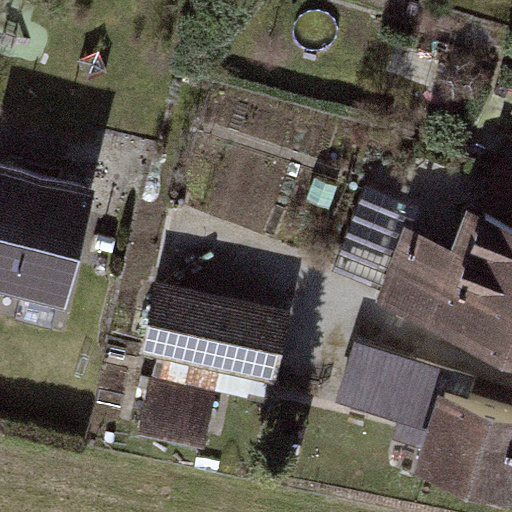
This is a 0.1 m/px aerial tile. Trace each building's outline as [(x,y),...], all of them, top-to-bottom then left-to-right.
[(99,173),(0,148),(0,275),(69,292),(99,173)] [(511,173),(502,202),(511,205),(511,173)] [(408,217),(379,292),(485,333),(511,343),(511,205),(502,202),(472,190),(454,235),(408,217)] [(277,374),(292,304),(155,276),(141,346),(277,374)] [(511,407),(447,387),(425,460),(511,487),(511,407)]
